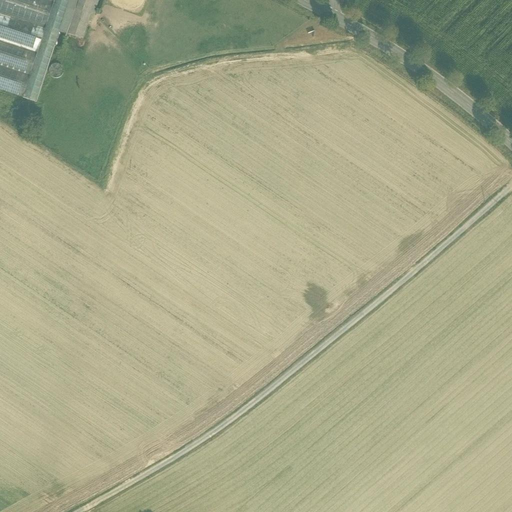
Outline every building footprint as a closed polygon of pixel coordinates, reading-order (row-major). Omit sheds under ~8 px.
[(53,5),(36,0),(0,0),(0,12),(46,27),(53,5)] [(54,0),(54,2),(53,5),(46,27),(45,31),(37,53),(37,55),(23,99),(36,103),(58,34),(67,6),(69,0),(54,0)] [(81,0),(69,0),(67,6),(79,10),(81,0)] [(91,0),(81,0),(79,10),(86,12),(94,15),(98,2),(91,0)] [(67,6),(58,34),(77,40),(86,12),(79,10),(67,6)] [(45,31),(0,16),(0,40),(37,53),(45,31)] [(37,55),(0,42),(0,91),(23,99),(37,55)] [(60,73),(60,71),(60,69),(58,67),(57,66),(54,65),(52,66),(51,67),(49,69),(49,71),(49,73),(51,75),(52,76),(55,76),(57,76),(58,75),(60,73)]
